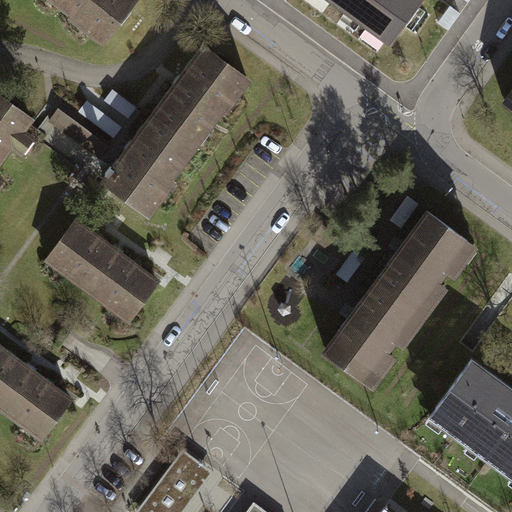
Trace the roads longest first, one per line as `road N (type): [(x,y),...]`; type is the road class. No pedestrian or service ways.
road 1 (residential): [(55,511),(340,123),(347,96)]
road 2 (residential): [(0,53),(113,78),(151,62),(203,0)]
road 3 (residential): [(220,0),(347,96)]
road 4 (residential): [(433,125),(438,98),(510,0)]
road 5 (residential): [(433,125),(441,157),(511,209)]
